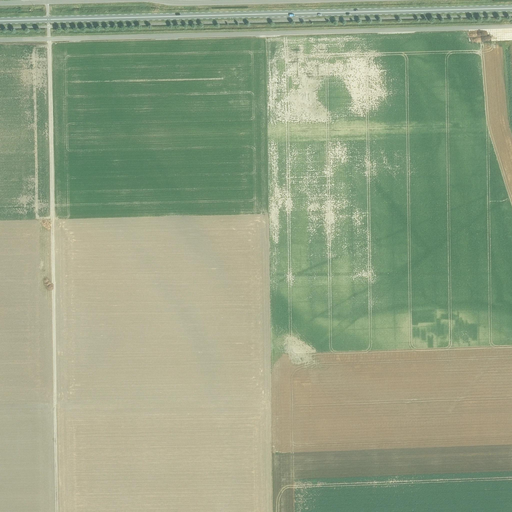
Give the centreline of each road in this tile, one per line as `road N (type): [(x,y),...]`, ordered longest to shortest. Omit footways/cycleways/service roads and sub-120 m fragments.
road 1 (unclassified): [(0,39),(511,26)]
road 2 (primary): [(0,20),(511,8)]
road 3 (track): [(49,38),(54,268)]
road 4 (unclassified): [(150,0),(318,0)]
road 5 (unclassified): [(0,3),(132,0)]
